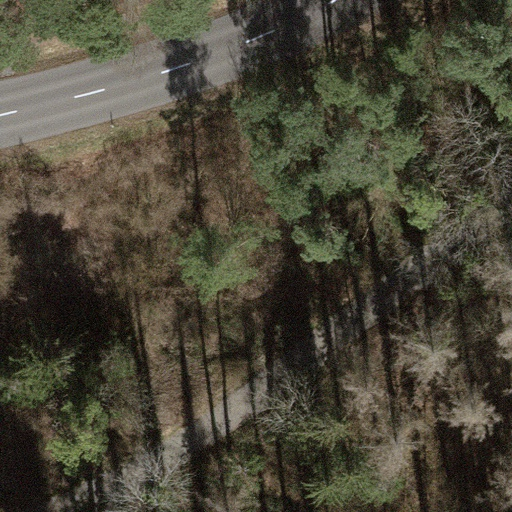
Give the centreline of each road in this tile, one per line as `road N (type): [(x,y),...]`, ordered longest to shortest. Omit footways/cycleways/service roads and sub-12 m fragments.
road 1 (track): [(511,203),(218,422),(53,511)]
road 2 (secondary): [(0,116),(244,46),(330,0)]
